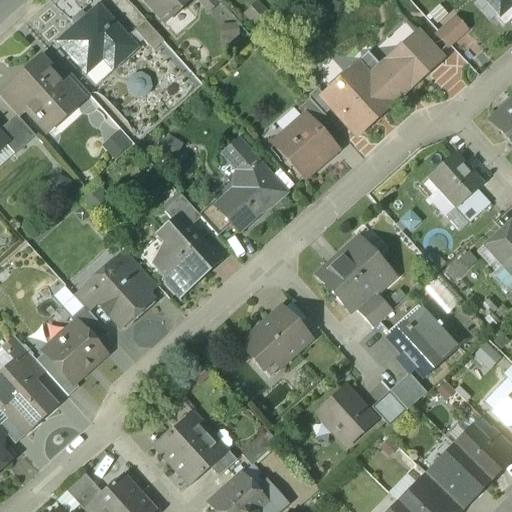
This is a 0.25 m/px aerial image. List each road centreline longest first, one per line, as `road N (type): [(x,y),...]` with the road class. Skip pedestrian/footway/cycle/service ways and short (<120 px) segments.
road 1 (residential): [(101,428),(120,394),(272,261)]
road 2 (residential): [(272,261),(415,131),(452,114)]
road 3 (residential): [(389,386),(272,261)]
road 4 (residential): [(12,511),(101,428)]
